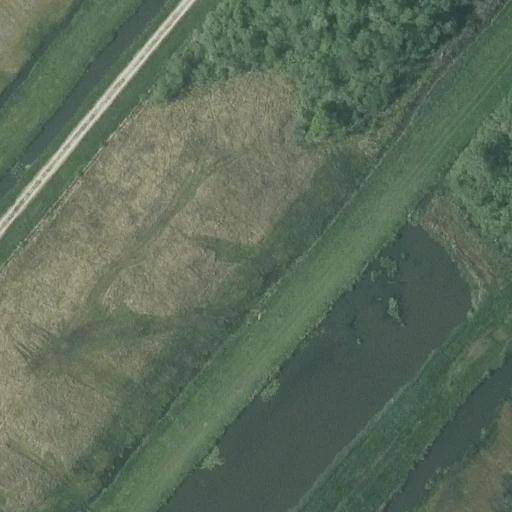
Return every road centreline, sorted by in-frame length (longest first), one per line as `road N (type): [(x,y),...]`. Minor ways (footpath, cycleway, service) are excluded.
road 1 (track): [(511,44),(135,511)]
road 2 (track): [(193,0),(0,228)]
